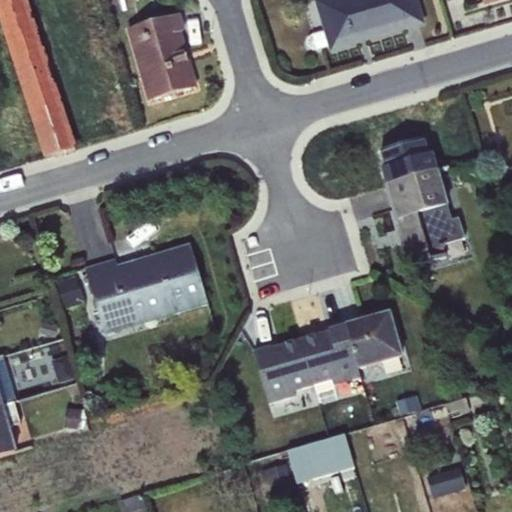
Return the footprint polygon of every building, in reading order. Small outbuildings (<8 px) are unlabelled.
[(26,0),(0,0),(0,15),(46,160),(75,152),(26,0)] [(311,36),(306,43),(311,51),(332,49),(420,23),(413,0),(317,0),(314,1),(323,32),(311,36)] [(179,15),(127,28),(149,102),(196,88),(179,33),(183,32),(179,15)] [(381,169),(387,187),(437,172),(432,155),(428,156),(424,139),(380,151),(385,168),(381,169)] [(399,232),(403,245),(406,254),(417,252),(421,267),(446,261),(442,246),(464,240),(458,219),(450,222),(446,208),(448,207),(437,172),(387,187),(399,232)] [(119,275),(117,268),(115,261),(85,270),(104,336),(209,309),(190,247),(155,256),(157,264),(119,275)] [(155,256),(117,268),(119,275),(157,264),(155,256)] [(75,278),(55,284),(63,310),(83,305),(75,278)] [(389,314),(345,327),(358,372),(402,359),(389,314)] [(301,341),(313,386),(332,381),(333,386),(360,378),(358,372),(345,327),(328,332),(328,333),(301,341)] [(313,386),(301,341),(272,349),(272,348),(254,353),(268,405),(295,397),(294,392),(313,386)] [(0,358),(0,407),(14,404),(15,403),(2,358),(0,358)] [(69,358),(53,362),(59,385),(75,381),(69,358)] [(96,385),(86,408),(98,414),(103,403),(111,407),(120,391),(104,384),(102,388),(96,385)] [(416,397),(396,403),(400,417),(420,411),(416,397)] [(465,400),(444,406),(449,420),(470,414),(465,400)] [(14,404),(0,407),(0,457),(16,452),(9,428),(19,425),(14,404)] [(66,409),(64,428),(88,431),(84,411),(66,409)] [(345,435),(286,452),(296,486),(355,468),(345,435)] [(286,466),(262,472),(266,489),(290,483),(286,466)] [(458,469),(427,478),(433,498),(464,489),(458,469)] [(145,511),(141,495),(118,501),(121,511),(145,511)]
